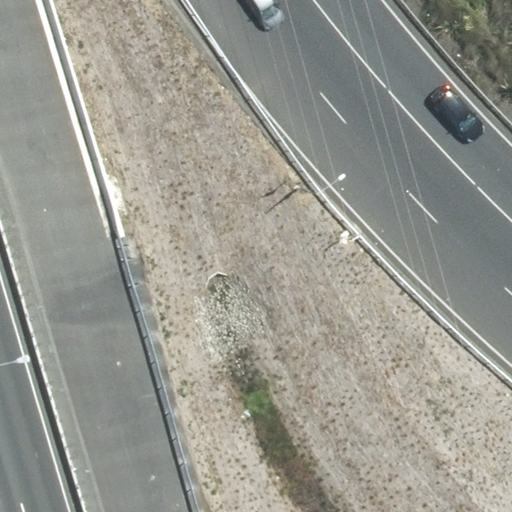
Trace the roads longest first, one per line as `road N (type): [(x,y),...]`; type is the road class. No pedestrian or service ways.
road 1 (motorway): [(253,0),(383,162),(511,289)]
road 2 (motorway): [(346,0),(511,178)]
road 3 (motorway): [(0,296),(62,511)]
